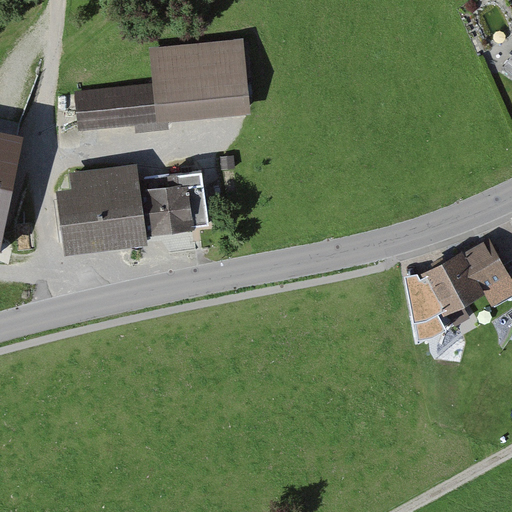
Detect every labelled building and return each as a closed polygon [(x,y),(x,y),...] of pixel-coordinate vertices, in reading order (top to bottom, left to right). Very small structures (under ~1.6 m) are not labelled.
[(162,81),(79,91),(84,130),(256,110),(247,37),(158,47),(162,81)] [(511,61),(503,74),(511,80),(511,61)] [(0,210),(15,131),(0,127),(0,210)] [(153,244),(152,233),(146,187),(143,162),(73,170),(75,187),(60,189),(68,254),(153,244)] [(156,186),(146,187),(152,233),(217,226),(210,168),(155,174),(156,186)] [(443,267),(424,277),(449,322),(511,287),(511,269),(495,239),(478,248),(443,267)]
